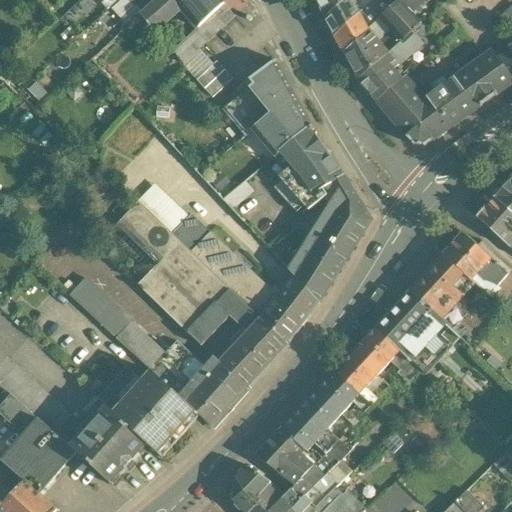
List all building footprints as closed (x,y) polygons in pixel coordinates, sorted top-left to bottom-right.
[(152,0),(131,0),(142,12),(154,2),(152,0)] [(142,12),(142,13),(157,30),(181,9),(182,8),(174,0),(155,0),(154,2),(142,12)] [(225,4),(221,0),(174,0),(182,8),(181,9),(198,29),(225,5),(225,4)] [(315,0),(326,20),(346,0),(315,0)] [(350,0),(346,0),(326,20),(335,37),(359,15),(355,8),(350,0)] [(373,0),(359,15),(369,33),(370,32),(375,24),(400,0),(399,0),(373,0)] [(411,13),(400,0),(380,19),(391,31),(402,43),(413,33),(422,25),(411,13)] [(399,0),(400,0),(411,13),(423,0),(399,0)] [(225,5),(198,29),(173,52),(184,65),(236,16),(225,4),(225,5)] [(511,9),(500,20),(510,30),(511,27),(511,9)] [(335,37),(334,37),(344,55),(344,54),(369,33),(359,15),(335,37)] [(391,31),(379,42),(389,54),(400,45),(402,43),(391,31)] [(369,33),(344,54),(352,69),(358,80),(388,55),(389,54),(379,42),(370,32),(369,33)] [(413,33),(402,43),(400,45),(409,55),(422,44),(413,33)] [(409,55),(408,56),(417,66),(431,53),(422,44),(409,55)] [(389,54),(388,55),(395,62),(394,63),(397,66),(408,56),(409,55),(400,45),(389,54)] [(425,100),(405,78),(402,80),(377,103),(413,145),(424,147),(511,84),(511,52),(511,50),(498,59),(493,51),(425,100)] [(358,80),(377,103),(402,80),(390,66),(394,63),(395,62),(388,55),(358,80)] [(292,92),(276,62),(276,61),(250,81),(254,86),(250,89),(270,115),(252,130),(253,132),(274,157),(312,127),(292,92)] [(217,62),(197,81),(205,90),(225,71),(217,62)] [(225,71),(205,90),(213,98),(233,79),(225,71)] [(253,86),(223,111),(246,137),(253,132),(252,130),(270,115),(250,89),(254,86),(250,81),(249,82),(253,86)] [(312,127),(274,157),(275,158),(281,153),(293,167),(280,178),(309,210),(320,201),(325,194),(332,205),(347,182),(330,157),(331,157),(311,131),(314,129),(312,127)] [(511,180),(495,198),(511,213),(511,180)] [(332,205),(290,272),(294,277),(320,304),(368,228),(364,225),(369,217),(347,181),(347,182),(332,205)] [(243,186),(231,195),(238,204),(250,195),(243,186)] [(511,213),(495,198),(477,218),(511,250),(511,213)] [(173,235),(139,202),(117,225),(158,265),(180,242),(173,235)] [(192,216),(173,235),(180,242),(191,252),(210,233),(192,216)] [(253,274),(210,233),(191,252),(191,253),(230,290),(234,294),(251,276),(253,274)] [(477,247),(463,234),(444,255),(472,280),(480,270),(498,287),(508,276),(490,259),(495,253),(483,242),(477,247)] [(158,265),(138,286),(189,334),(217,304),(230,290),(191,253),(191,252),(180,242),(158,265)] [(472,280),(444,255),(410,292),(443,321),(477,284),(472,280)] [(270,294),(251,276),(234,294),(254,313),(270,294)] [(294,277),(261,320),(288,345),(320,304),(294,277)] [(132,322),(85,279),(70,296),(116,339),(131,323),(132,322)] [(234,294),(230,290),(217,304),(231,317),(248,333),(261,320),(254,313),(234,294)] [(443,321),(410,292),(376,328),(411,362),(412,362),(446,325),(443,321)] [(511,300),(511,299),(503,308),(511,317),(511,300)] [(217,304),(189,334),(202,347),(231,317),(217,304)] [(248,333),(220,364),(246,389),(288,345),(261,320),(248,333)] [(167,356),(131,323),(116,339),(152,372),(179,397),(206,367),(194,354),(180,370),(189,378),(185,382),(162,361),(167,356)] [(411,362),(376,328),(353,354),(377,377),(391,362),(401,371),(398,374),(409,384),(421,371),(412,362),(411,362)] [(18,367),(0,350),(0,384),(1,386),(18,367)] [(377,377),(353,354),(335,372),(372,407),(378,401),(366,390),(377,377)] [(220,364),(214,358),(206,367),(179,397),(195,412),(212,427),(246,389),(220,364)] [(78,421),(18,367),(1,386),(11,395),(39,420),(61,439),(78,421)] [(152,372),(143,382),(127,368),(99,399),(149,446),(158,454),(195,412),(179,397),(152,372)] [(335,372),(318,391),(342,415),(354,402),(365,414),(372,407),(335,372)] [(342,415),(318,391),(300,410),(325,434),(328,430),(342,415)] [(39,420),(11,395),(0,406),(0,415),(24,437),(39,420)] [(149,446),(100,401),(82,421),(80,419),(78,421),(61,439),(77,453),(76,453),(106,481),(107,481),(112,486),(126,471),(134,462),(149,446)] [(325,434),(300,410),(283,429),(307,452),(308,452),(315,444),(326,455),(329,453),(339,442),(340,442),(328,430),(325,434)] [(61,439),(39,420),(24,437),(2,462),(25,482),(40,496),(41,495),(76,453),(77,453),(61,439)] [(307,452),(283,429),(256,457),(296,486),(304,478),(314,467),(306,459),(311,455),(308,452),(307,452)] [(340,442),(339,442),(329,453),(339,463),(340,463),(340,462),(350,452),(340,442)] [(350,452),(340,462),(340,463),(345,468),(358,455),(352,450),(350,452)] [(314,467),(304,478),(314,488),(328,474),(339,463),(329,453),(326,455),(322,460),(314,467)] [(315,453),(311,455),(306,459),(314,467),(322,460),(315,453)] [(270,484),(246,466),(235,479),(231,502),(240,511),(251,511),(262,501),(258,498),(270,484)] [(302,500),(293,510),(295,511),(304,511),(312,505),(316,509),(317,508),(337,488),(339,485),(328,474),(314,488),(302,500)] [(296,486),(292,490),(302,500),(314,488),(304,478),(296,486)] [(0,508),(13,494),(0,482),(0,508)] [(13,494),(0,508),(0,511),(56,511),(58,511),(41,495),(40,496),(25,482),(13,494)] [(394,511),(400,507),(404,510),(405,510),(407,511),(411,511),(421,503),(400,482),(376,505),(383,511),(394,511)] [(270,511),(283,499),(272,489),(275,486),(271,483),(270,484),(258,498),(262,501),(251,511),(270,511)] [(316,509),(313,511),(364,511),(365,511),(347,493),(344,496),(342,494),(343,494),(337,488),(317,508),(316,509)] [(283,499),(270,511),(290,511),(293,510),(302,500),(292,490),(283,499)] [(464,511),(456,503),(446,511),(464,511)]
